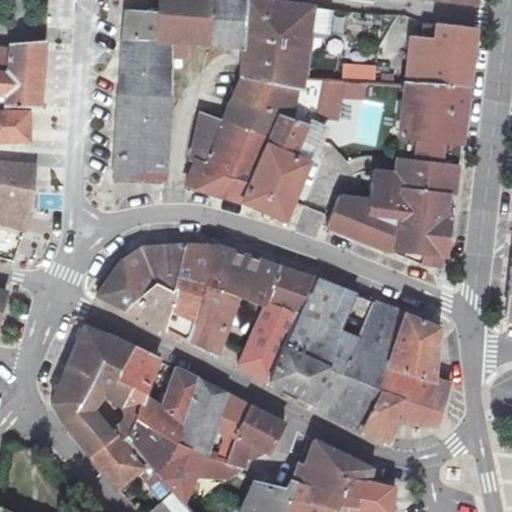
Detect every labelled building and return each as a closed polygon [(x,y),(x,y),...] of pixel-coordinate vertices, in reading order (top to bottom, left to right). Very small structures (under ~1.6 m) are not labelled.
[(169,40),(188,41),(196,41),(198,0),(160,0),(159,12),(158,39),(169,40)] [(229,45),(244,49),(248,0),(210,0),(208,42),(220,43),(229,45)] [(241,76),(304,88),(304,81),(316,7),(273,0),(248,0),(244,49),(241,76)] [(318,9),(314,33),(330,35),(334,11),(318,9)] [(158,39),(159,12),(126,12),(125,38),(158,39)] [(399,33),(396,76),(461,87),(465,24),(423,19),(420,35),(399,33)] [(121,94),(168,98),(169,53),(169,40),(158,39),(125,38),(121,94)] [(169,40),(169,53),(187,54),(188,41),(169,40)] [(0,50),(0,113),(27,113),(27,105),(39,105),(44,42),(9,46),(10,51),(0,50)] [(343,82),(322,81),(322,114),(342,114),(342,99),(363,99),(364,79),(375,79),(376,66),(343,65),(343,82)] [(241,76),(224,119),(270,137),(242,201),(284,221),(326,125),(304,115),(304,88),(241,76)] [(396,158),(451,163),(453,140),(460,140),(461,87),(396,76),(391,83),(396,158)] [(168,98),(121,94),(116,176),(163,178),(168,119),(168,98)] [(0,113),(0,138),(27,138),(27,113),(0,113)] [(206,164),(224,119),(200,114),(189,158),(195,160),(206,164)] [(206,164),(195,160),(186,185),(242,201),(270,137),(224,119),(206,164)] [(27,138),(0,138),(0,161),(27,164),(27,138)] [(458,164),(451,163),(396,158),(394,171),(373,169),(368,198),(339,194),(328,231),(394,255),(422,265),(440,267),(441,257),(446,216),(452,217),(454,193),(458,164)] [(34,165),(27,164),(0,161),(0,224),(25,228),(31,211),(34,165)] [(511,209),(508,208),(503,241),(511,242),(511,209)] [(446,216),(441,257),(447,257),(452,217),(446,216)] [(494,316),(511,321),(511,242),(503,241),(494,316)] [(162,290),(162,281),(176,242),(133,244),(140,277),(162,290)] [(162,281),(191,292),(208,242),(176,242),(162,281)] [(208,242),(191,292),(182,336),(214,352),(235,297),(262,307),(280,268),(265,263),(262,272),(243,265),(228,260),(231,251),(208,242)] [(118,305),(140,277),(133,244),(108,257),(88,290),(118,305)] [(246,257),(231,251),(228,260),(243,265),(246,257)] [(265,263),(246,257),(243,265),(262,272),(265,263)] [(280,268),(262,307),(298,320),(315,281),(280,268)] [(118,305),(163,328),(162,290),(140,277),(118,305)] [(162,281),(162,290),(163,328),(182,336),(191,292),(162,281)] [(286,345),(311,358),(323,331),(317,327),(335,288),(315,281),(298,320),(286,345)] [(375,303),(335,288),(317,327),(323,331),(311,358),(329,367),(312,403),(326,409),(350,358),(375,303)] [(375,303),(350,358),(384,371),(376,393),(393,400),(386,420),(441,425),(449,385),(446,383),(433,379),(440,329),(375,303)] [(269,383),(271,380),(286,345),(298,320),(262,307),(237,362),(236,366),(269,383)] [(121,445),(128,439),(135,421),(141,405),(115,391),(132,347),(112,338),(73,321),(37,398),(63,435),(80,454),(105,432),(121,445)] [(286,345),(271,380),(312,403),(329,367),(311,358),(286,345)] [(157,361),(132,347),(115,391),(141,405),(144,398),(157,361)] [(378,436),(386,420),(393,400),(376,393),(384,371),(350,358),(326,409),(325,411),(362,430),(363,428),(378,436)] [(161,407),(157,405),(147,428),(175,444),(199,381),(176,369),(161,407)] [(175,444),(202,459),(203,457),(213,430),(226,394),(199,381),(175,444)] [(249,406),(226,394),(213,430),(223,434),(228,435),(236,437),(249,406)] [(144,398),(141,405),(135,421),(147,428),(157,405),(152,402),(144,398)] [(276,419),(249,406),(236,437),(228,435),(217,459),(203,457),(195,477),(229,478),(242,459),(257,457),(276,419)] [(162,478),(175,444),(147,428),(135,421),(128,439),(151,465),(162,478)] [(120,490),(144,470),(121,445),(105,432),(80,454),(120,490)] [(337,474),(369,482),(371,467),(303,434),(293,461),(285,459),(272,484),(243,477),(225,510),(232,511),(292,511),(295,504),(303,499),(332,511),(337,474)] [(144,470),(151,465),(128,439),(121,445),(144,470)] [(177,493),(185,501),(195,477),(202,459),(175,444),(162,478),(177,493)] [(391,511),(391,487),(369,482),(337,474),(332,511),(333,511),(391,511)] [(154,511),(194,511),(185,501),(177,493),(154,511)] [(295,504),(292,511),(333,511),(332,511),(303,499),(295,504)]
